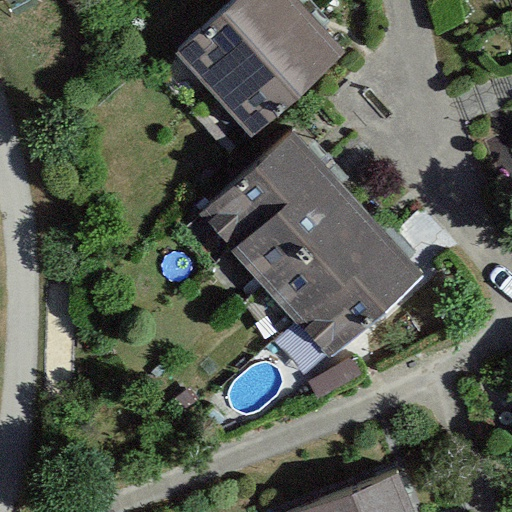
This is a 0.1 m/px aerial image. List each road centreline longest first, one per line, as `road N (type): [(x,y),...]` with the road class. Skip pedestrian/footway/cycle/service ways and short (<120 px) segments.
road 1 (residential): [(428,0),(408,140),(505,329),(429,366)]
road 2 (residential): [(429,366),(82,511)]
road 3 (residential): [(0,143),(20,230),(22,398),(3,511)]
road 4 (residential): [(479,511),(429,366)]
